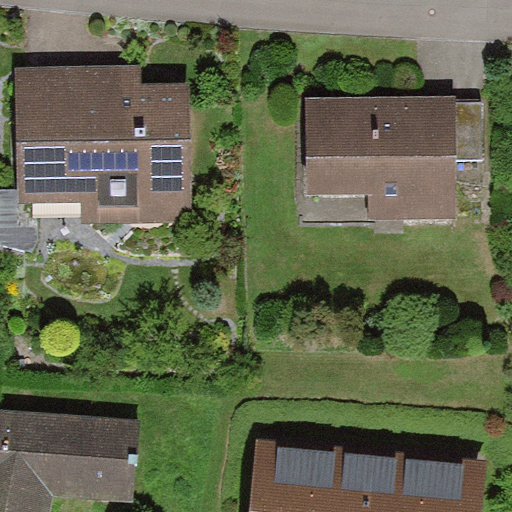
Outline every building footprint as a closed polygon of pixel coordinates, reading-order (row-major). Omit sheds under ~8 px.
[(96,80),(25,78),(28,192),(90,195),(107,212),(188,212),(181,94),(98,96),(96,80)] [(454,100),(307,103),(309,195),(402,194),(403,220),(457,218),(458,161),(454,100)] [(485,163),(484,103),(454,100),(458,161),(485,163)] [(28,192),(0,190),(0,250),(30,254),(28,192)] [(145,427),(0,418),(0,511),(49,511),(54,490),(143,497),(145,427)] [(477,511),(481,470),(267,452),(261,511),(477,511)]
